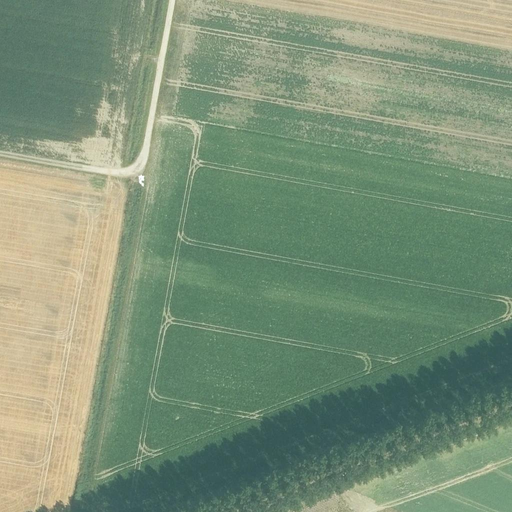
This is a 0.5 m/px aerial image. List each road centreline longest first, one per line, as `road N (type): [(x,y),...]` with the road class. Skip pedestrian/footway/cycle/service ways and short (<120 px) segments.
road 1 (track): [(245,511),(511,408)]
road 2 (unclassified): [(132,174),(140,168),(171,0)]
road 3 (track): [(0,152),(132,174)]
